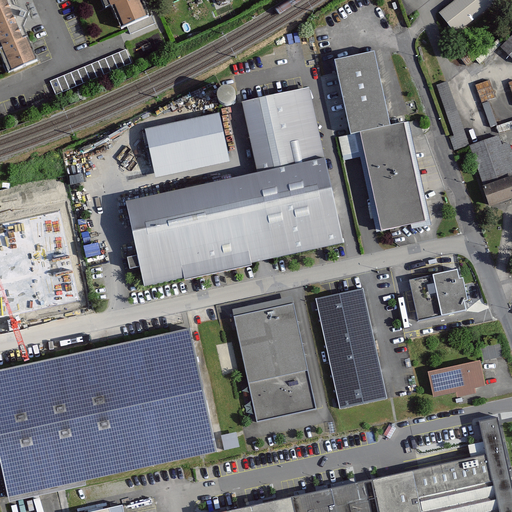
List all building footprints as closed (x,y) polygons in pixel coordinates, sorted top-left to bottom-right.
[(14,7),(10,0),(0,0),(0,56),(7,74),(37,62),(23,29),(29,14),(14,7)] [(127,26),(147,17),(140,0),(102,0),(105,7),(111,5),(121,29),(127,26)] [(455,0),(439,13),(455,33),(497,0),(455,0)] [(155,23),(152,15),(147,17),(127,26),(129,30),(131,34),(155,23)] [(511,35),(500,47),(511,59),(511,35)] [(126,50),(50,82),(56,95),(131,64),(126,50)] [(373,53),(335,61),(351,135),(361,133),(390,127),(373,53)] [(476,83),(483,101),(497,96),(490,78),(476,83)] [(468,145),(445,82),(437,85),(455,136),(450,138),(454,149),(468,145)] [(217,98),(218,102),(222,105),(227,106),(231,104),(234,101),(235,96),(233,91),(229,88),(224,87),(220,89),(217,93),(217,98)] [(308,89),(241,103),(275,256),(342,242),(308,89)] [(49,99),(32,105),(35,113),(52,107),(49,99)] [(218,115),(145,130),(155,178),(228,162),(218,115)] [(500,129),(511,126),(511,120),(499,123),(500,129)] [(390,127),(361,133),(382,229),(423,220),(403,124),(390,127)] [(511,175),(497,136),(470,146),(485,186),(511,176),(511,175)] [(511,176),(485,186),(483,187),(489,206),(511,197),(511,176)] [(232,179),(126,202),(144,285),(184,277),(185,279),(251,265),(232,179)] [(60,210),(0,222),(0,316),(79,300),(60,210)] [(457,270),(410,281),(418,321),(465,311),(463,301),(467,300),(462,278),(459,279),(457,270)] [(322,298),(316,299),(337,397),(339,407),(340,409),(386,399),(362,289),(322,298)] [(248,380),(257,422),(315,409),(293,304),(234,317),(237,329),(248,380)] [(189,330),(0,370),(0,459),(8,496),(13,495),(64,484),(216,451),(189,330)] [(481,348),(484,361),(504,357),(501,344),(481,348)] [(480,362),(429,373),(434,397),(456,393),(457,399),(477,395),(475,390),(485,387),(480,362)] [(497,421),(481,424),(487,453),(500,511),(511,511),(511,488),(508,470),(508,469),(502,443),(497,421)] [(222,436),(221,437),(225,451),(240,448),(237,437),(236,433),(222,436)] [(500,511),(487,453),(363,481),(224,511),(500,511)]
